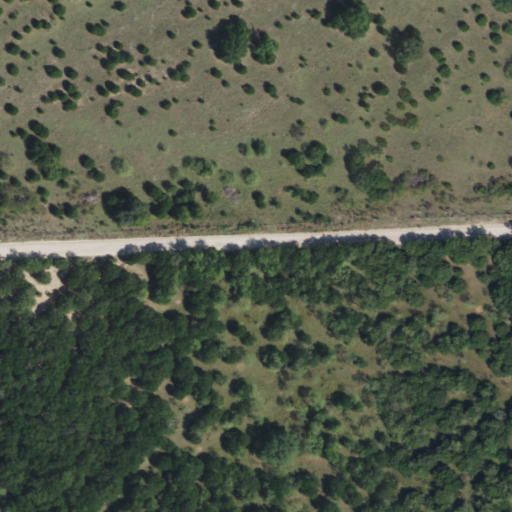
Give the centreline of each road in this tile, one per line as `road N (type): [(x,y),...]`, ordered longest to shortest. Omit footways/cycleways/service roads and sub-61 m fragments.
road 1 (residential): [(511,230),(0,250)]
road 2 (residential): [(152,0),(92,47),(0,175)]
